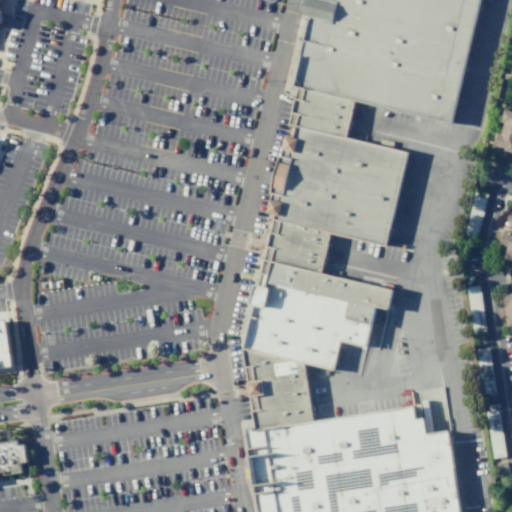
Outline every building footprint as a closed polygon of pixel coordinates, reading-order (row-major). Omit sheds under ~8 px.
[(479,0),(449,123),(353,100),(345,136),(407,152),(385,246),(329,233),(320,272),(391,289),(386,309),(374,306),(364,346),(339,340),(332,370),(303,363),(312,421),(412,406),(413,419),(422,418),(424,434),(446,431),(458,511),(257,511),(245,428),(253,427),(242,349),(252,306),(249,305),(254,284),(257,284),(273,215),(266,213),(284,136),(291,138),(294,126),(287,124),(296,87),(292,86),(309,15),(302,13),(305,0),(479,0)] [(511,112),(503,110),(493,144),(504,148),(503,151),(511,153),(511,112)] [(485,193),(474,191),(468,220),(475,221),(473,230),(468,229),(467,233),(477,235),(485,193)] [(511,211),(511,215),(509,215),(507,222),(511,223),(511,236),(501,234),(499,241),(502,242),(499,251),(498,251),(497,255),(508,258),(509,255),(511,255),(511,211)] [(467,287),(472,334),(484,333),(479,285),(467,287)] [(511,292),(501,294),(506,328),(511,327),(511,292)] [(0,318),(8,317),(16,368),(0,370),(0,318)] [(482,396),(495,394),(488,347),(476,349),(482,396)] [(486,411),(491,458),(504,457),(499,410),(486,411)] [(0,443),(25,440),(30,477),(0,481),(0,443)]
